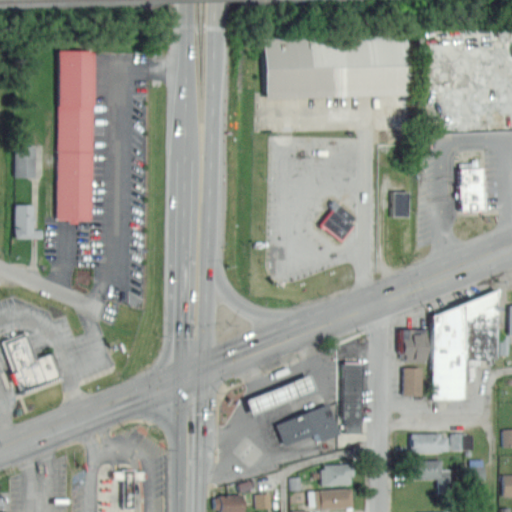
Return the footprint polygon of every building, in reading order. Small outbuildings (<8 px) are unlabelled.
[(264,95),(263,36),(401,32),(402,92),(264,95)] [(90,50),(90,53),(89,218),(76,218),(76,221),(67,221),(67,217),(54,217),(56,49),(90,50)] [(376,159),(394,160),(395,142),(376,141),(376,159)] [(14,175),(35,175),(35,144),(14,144),(14,175)] [(482,212),(458,213),(456,169),(480,168),(482,212)] [(406,217),(390,217),(390,192),(406,192),(406,217)] [(342,242),(355,226),(352,224),(357,219),(334,201),(331,204),(332,210),(320,225),(342,242)] [(39,237),(12,236),(12,203),(31,203),(30,228),(39,228),(39,237)] [(496,356),(497,298),(494,289),(433,311),(432,354),(435,354),(434,395),(463,395),(464,355),(484,355),(496,356)] [(427,327),(404,327),(404,359),(427,359),(427,327)] [(62,379),(21,395),(1,342),(26,333),(36,360),(52,354),(62,379)] [(361,360),(336,360),(335,402),(339,402),(339,414),(345,414),(345,430),(357,431),(360,431),(361,360)] [(421,393),(422,365),(402,365),(402,393),(421,393)] [(246,397),(252,413),(316,387),(310,372),(246,397)] [(274,420),(282,443),(311,433),(313,440),(338,432),(328,401),(274,420)] [(511,426),(501,427),(502,444),(511,444),(511,426)] [(410,431),(409,449),(447,450),(447,432),(410,431)] [(471,431),(450,432),(450,447),(472,447),(471,431)] [(481,457),(468,458),(469,473),(482,472),(481,457)] [(436,476),(437,491),(450,491),(450,467),(440,467),(440,458),(416,458),(416,477),(436,476)] [(318,462),(318,471),(313,471),(313,476),(318,476),(319,483),(352,482),(351,461),(318,462)] [(141,471),(141,479),(131,479),(131,507),(121,507),(121,478),(111,478),(111,471),(120,471),(120,468),(134,469),(134,471),(141,471)] [(511,472),(502,472),(502,494),(511,494),(511,472)] [(288,476),(288,488),(299,487),(298,475),(288,476)] [(235,483),(236,488),(250,485),(248,479),(235,483)] [(319,506),(352,505),(352,486),(319,487),(319,506)] [(305,491),(306,505),(313,505),(312,490),(305,491)] [(269,491),(253,491),(254,506),(269,506),(269,491)] [(244,510),(244,492),(211,493),(212,511),(244,510)]
